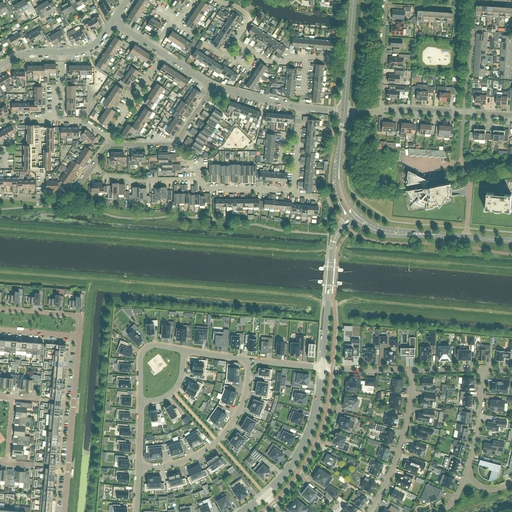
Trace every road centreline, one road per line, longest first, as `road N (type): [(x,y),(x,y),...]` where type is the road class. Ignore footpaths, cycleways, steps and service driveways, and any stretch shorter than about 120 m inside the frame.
road 1 (residential): [(64,511),(78,336)]
road 2 (residential): [(250,361),(247,391),(223,435),(173,465),(138,467)]
road 3 (unclassified): [(351,215),(333,241),(321,367)]
road 4 (residential): [(368,511),(397,456),(411,370)]
road 5 (unclassified): [(321,367),(310,430),(266,495)]
road 6 (residential): [(465,237),(469,167),(422,168),(405,158)]
road 7 (residential): [(382,110),(511,115)]
